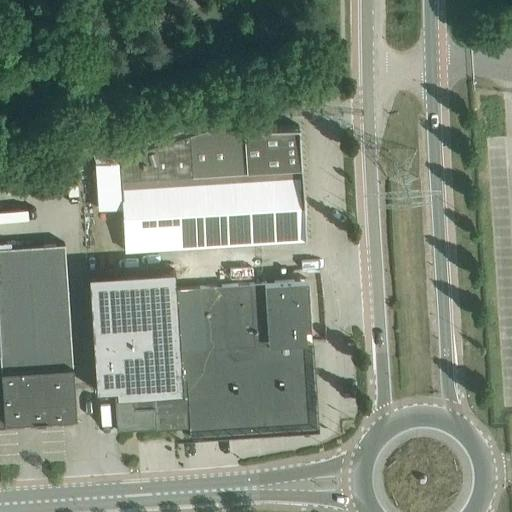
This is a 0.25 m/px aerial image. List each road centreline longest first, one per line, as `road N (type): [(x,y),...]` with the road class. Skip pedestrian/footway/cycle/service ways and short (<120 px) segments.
road 1 (secondary): [(366,0),(373,436)]
road 2 (secondary): [(449,422),(431,0)]
road 3 (tertiary): [(0,506),(193,497)]
road 4 (tertiary): [(193,497),(362,507)]
road 5 (tertiary): [(358,463),(193,497)]
